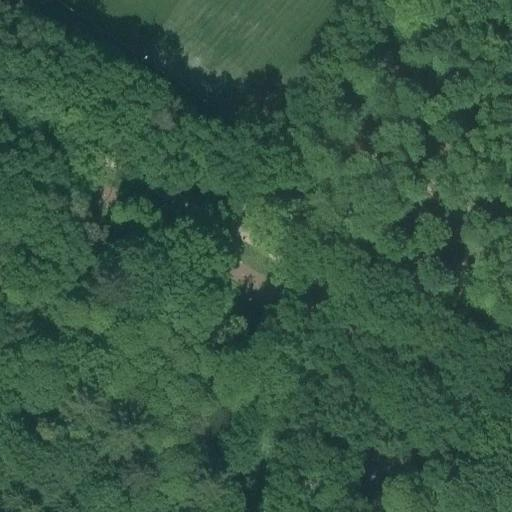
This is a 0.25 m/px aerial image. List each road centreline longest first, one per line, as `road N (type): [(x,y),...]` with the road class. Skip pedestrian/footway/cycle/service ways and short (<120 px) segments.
road 1 (unclassified): [(357,342),(0,138)]
road 2 (unclassified): [(511,431),(357,342)]
road 3 (unclassified): [(371,453),(392,456),(511,432)]
